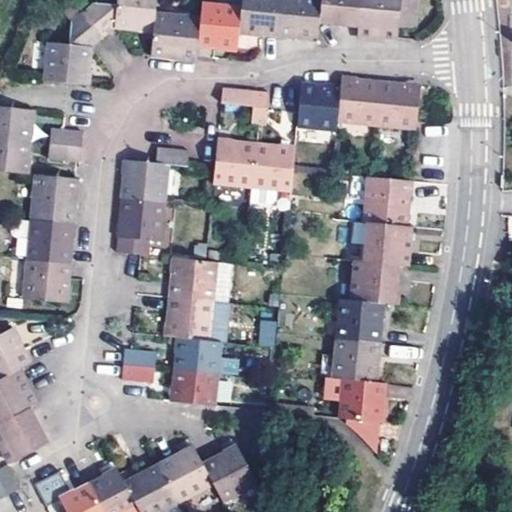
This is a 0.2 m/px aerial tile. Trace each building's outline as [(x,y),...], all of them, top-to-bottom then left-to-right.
[(113,26),(153,30),(155,12),(156,0),(115,0),(115,4),(93,2),(82,10),(102,35),(113,26)] [(239,32),(278,36),(281,0),(242,0),(241,8),(239,32)] [(281,0),(278,36),(303,39),(318,41),(320,22),(322,0),(281,0)] [(340,24),(359,26),(361,0),(322,0),(320,22),(340,24)] [(379,37),(398,39),(399,27),(415,28),(417,0),(361,0),(359,26),(358,35),(379,37)] [(203,4),(201,17),(198,47),(237,51),(239,32),(241,8),(203,4)] [(90,44),(102,35),(82,10),(70,20),(67,42),(48,40),(44,80),(86,85),(90,44)] [(197,60),(198,47),(201,17),(155,12),(153,30),(151,56),(175,58),(197,60)] [(342,78),(341,87),(338,120),(377,124),(381,83),(349,79),(342,78)] [(338,120),(341,87),(335,86),(302,83),(297,126),(337,131),(338,120)] [(414,86),(381,83),(377,124),(417,128),(422,87),(414,86)] [(221,104),(253,107),(254,92),(222,89),(221,104)] [(267,125),(270,93),(254,92),(253,107),(251,124),(267,125)] [(0,139),(31,143),(34,111),(0,107),(0,139)] [(83,131),(49,128),(47,144),(81,148),(83,131)] [(0,172),(28,175),(31,143),(0,139),(0,172)] [(224,142),(217,142),(212,186),(252,190),(257,146),(224,142)] [(46,158),(80,162),(81,148),(47,144),(46,158)] [(295,150),(257,146),(252,190),(290,194),(295,150)] [(157,163),(168,164),(189,166),(191,150),(158,148),(157,163)] [(164,203),(168,164),(157,163),(125,160),(124,168),(122,198),(164,203)] [(33,175),(28,221),(74,225),(76,203),(79,179),(33,175)] [(367,177),(363,222),(369,222),(407,226),(411,182),(367,177)] [(117,252),(149,256),(150,242),(161,243),(164,203),(122,198),(119,231),(117,252)] [(25,261),(70,264),(72,245),(74,225),(28,221),(25,261)] [(365,262),(403,266),(408,266),(411,236),(412,227),(407,226),(369,222),(365,262)] [(171,297),(212,301),(216,262),(175,258),(171,297)] [(70,264),(25,261),(21,300),(65,303),(70,264)] [(231,263),(216,262),(212,301),(228,302),(231,263)] [(357,301),(386,304),(399,306),(401,293),(403,266),(365,262),(361,262),(357,301)] [(167,335),(178,336),(209,339),(212,301),(171,297),(167,335)] [(339,339),(382,342),(385,312),(386,304),(357,301),(343,300),(339,339)] [(261,320),(258,345),(274,346),(276,321),(261,320)] [(0,377),(16,369),(29,363),(10,327),(0,331),(0,377)] [(175,369),(218,372),(221,341),(209,339),(178,336),(175,369)] [(335,378),(344,379),(378,382),(379,375),(382,342),(339,339),(337,358),(335,378)] [(124,364),(155,367),(156,353),(125,349),(124,364)] [(335,378),(337,358),(325,356),(323,377),(329,377),(335,378)] [(154,382),(155,367),(124,364),(122,379),(154,382)] [(0,422),(28,408),(34,405),(19,375),(16,369),(0,377),(0,422)] [(171,402),(215,406),(217,390),(218,372),(175,369),(171,402)] [(327,398),(342,401),(344,379),(335,378),(329,377),(327,398)] [(380,423),(383,423),(387,383),(378,382),(344,379),(342,401),(340,419),(348,419),(380,423)] [(217,390),(215,406),(235,408),(236,392),(217,390)] [(0,450),(7,464),(46,443),(32,416),(28,408),(0,422),(0,450)] [(380,423),(348,419),(347,423),(360,435),(369,445),(377,454),(380,423)] [(202,464),(213,487),(222,502),(258,484),(238,446),(227,451),(202,464)] [(185,452),(160,465),(180,504),(213,487),(202,464),(193,448),(185,452)] [(0,467),(0,483),(6,494),(18,487),(7,464),(0,467)] [(125,484),(139,511),(164,511),(180,504),(160,465),(137,478),(125,484)] [(108,475),(89,485),(102,511),(139,511),(125,484),(118,470),(108,475)] [(34,483),(43,502),(69,490),(60,471),(34,483)] [(68,511),(102,511),(89,485),(72,494),(62,499),(68,511)]
